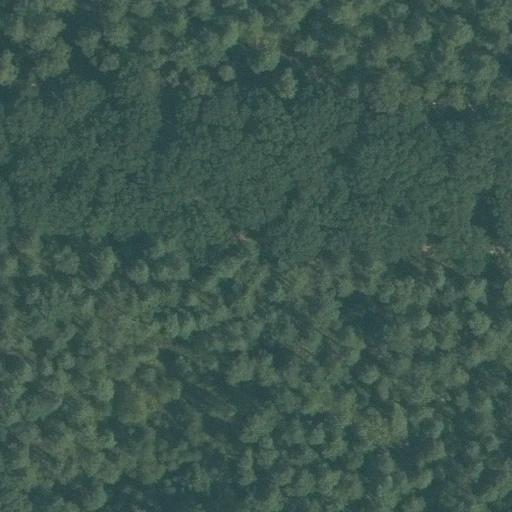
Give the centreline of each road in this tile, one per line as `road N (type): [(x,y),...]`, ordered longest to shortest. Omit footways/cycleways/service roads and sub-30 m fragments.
road 1 (track): [(0,216),(511,249)]
road 2 (track): [(0,84),(511,112)]
